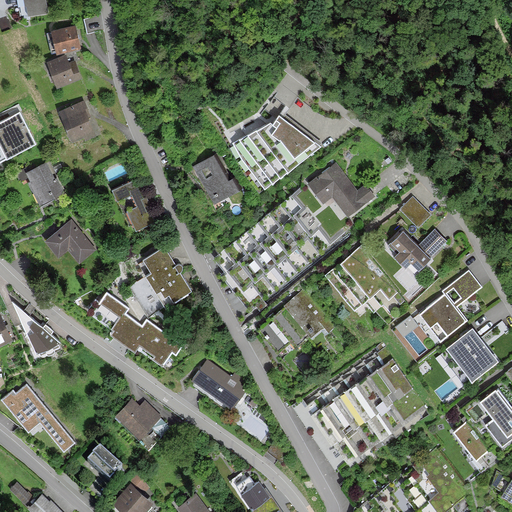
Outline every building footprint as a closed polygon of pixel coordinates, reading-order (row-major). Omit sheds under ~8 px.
[(46,0),(17,0),(18,2),(19,8),(26,7),(28,16),(48,13),(46,0)] [(78,38),(75,26),(51,33),(57,56),(82,49),(78,38)] [(66,54),(48,61),(57,88),(81,79),(76,65),(75,61),(70,63),(66,54)] [(84,100),(59,110),(72,141),(83,137),(85,140),(96,136),(89,117),(91,116),(90,114),(84,100)] [(0,159),(7,156),(36,142),(20,110),(0,118),(0,159)] [(234,144),(230,147),(241,169),(259,192),(321,146),(314,140),(315,139),(279,111),(273,118),(256,124),(258,126),(248,131),(248,132),(240,136),(241,137),(233,141),(234,144)] [(214,152),(193,165),(215,202),(240,187),(232,174),(229,176),(214,152)] [(46,160),(26,170),(30,178),(28,179),(41,205),(52,200),(56,198),(57,200),(67,195),(57,176),(55,177),(46,160)] [(336,161),(309,182),(324,202),(333,196),(348,216),(375,195),(365,183),(357,189),(355,185),(336,161)] [(133,178),(112,187),(118,198),(117,199),(129,224),(133,221),(136,228),(155,220),(150,208),(152,208),(148,198),(147,195),(146,195),(141,184),(139,183),(138,182),(136,182),(135,182),(133,178)] [(300,188),(215,255),(244,288),(252,281),(264,297),(346,230),(328,206),(325,208),(305,184),(300,188)] [(413,195),(400,208),(418,227),(432,213),(413,195)] [(72,217),(45,238),(59,255),(69,247),(80,261),(96,248),(83,231),(72,217)] [(419,243),(403,228),(391,240),(400,248),(394,254),(406,265),(411,260),(419,268),(447,239),(435,227),(419,243)] [(342,260),(325,274),(360,317),(371,308),(374,311),(400,291),(361,243),(341,259),(342,260)] [(164,244),(143,256),(152,269),(146,273),(166,307),(187,294),(186,291),(192,288),(180,270),(181,269),(182,268),(183,267),(183,265),(182,264),(182,263),(181,262),(180,262),(179,262),(176,263),(164,244)] [(443,289),(445,292),(446,291),(457,305),(482,286),(469,269),(443,289)] [(285,304),(258,326),(279,351),(292,341),(297,347),(310,336),(312,338),(325,327),(329,332),(335,327),(303,288),(285,303),(285,304)] [(130,307),(107,290),(99,300),(96,298),(88,308),(89,309),(87,312),(111,329),(111,330),(135,348),(136,347),(161,365),(163,362),(172,349),(177,352),(183,344),(147,317),(143,323),(126,311),(130,307)] [(457,305),(446,291),(445,292),(419,311),(441,339),(468,318),(457,305)] [(46,328),(12,298),(36,350),(60,340),(46,328)] [(5,310),(0,312),(0,344),(17,336),(5,310)] [(407,336),(421,324),(413,315),(399,326),(407,336)] [(502,321),(482,337),(489,345),(509,330),(502,321)] [(480,334),(473,325),(447,345),(472,378),(499,358),(489,345),(482,337),(480,334)] [(323,404),(312,411),(332,442),(334,441),(347,460),(427,409),(393,356),(377,366),(377,367),(367,374),(356,381),(356,382),(345,389),(333,397),(323,404)] [(232,375),(208,357),(192,378),(232,409),(248,388),(241,382),(244,379),(234,372),(232,375)] [(75,441),(27,382),(17,391),(14,387),(2,397),(29,430),(41,421),(64,450),(75,441)] [(497,388),(496,386),(480,398),(494,417),(486,423),(502,445),(511,438),(511,403),(499,387),(497,388)] [(140,404),(132,396),(115,413),(139,437),(161,415),(146,399),(140,404)] [(466,421),(455,429),(477,459),(490,449),(468,419),(466,421)] [(100,446),(87,460),(103,475),(110,480),(123,466),(100,446)] [(437,447),(357,506),(355,511),(442,511),(465,496),(452,479),(458,474),(437,447)] [(125,482),(127,484),(112,501),(124,511),(143,511),(151,504),(154,500),(145,492),(150,487),(137,469),(125,482)] [(249,475),(237,483),(252,507),(270,495),(266,489),(259,479),(254,482),(249,475)] [(511,476),(500,494),(511,501),(511,476)] [(36,497),(29,490),(28,491),(17,481),(10,488),(28,506),(36,497)] [(211,511),(196,491),(178,504),(183,511),(211,511)] [(28,506),(27,507),(32,511),(64,511),(51,498),(50,499),(42,492),(36,497),(28,506)]
